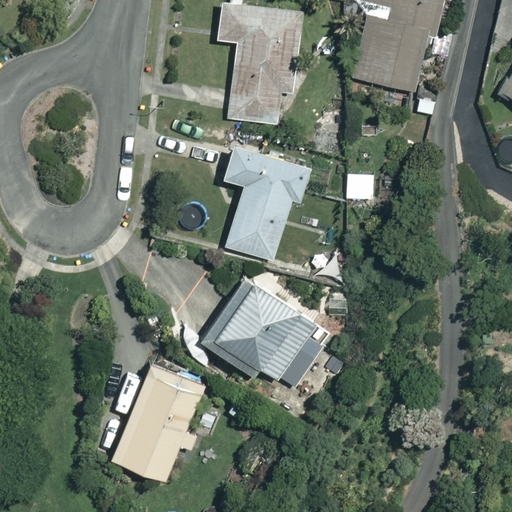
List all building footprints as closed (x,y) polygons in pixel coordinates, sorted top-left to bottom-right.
[(301,2),(283,0),(219,0),(215,35),(236,38),(227,114),(282,121),(286,88),(291,88),(301,2)] [(439,0),(348,0),(344,20),(363,24),(353,74),(413,86),(425,28),(433,30),(439,0)] [(511,69),(501,88),(511,93),(511,69)] [(307,160),(231,139),(222,173),(242,179),(225,242),(273,256),(290,193),(298,195),(307,160)] [(373,171),(347,171),(346,196),(372,197),(373,171)] [(314,316),(243,268),(199,334),(252,370),(258,362),(276,374),(289,354),(304,364),(317,345),(302,334),(314,316)] [(201,383),(147,361),(110,454),(164,476),(178,440),(198,448),(203,434),(183,426),(201,383)]
